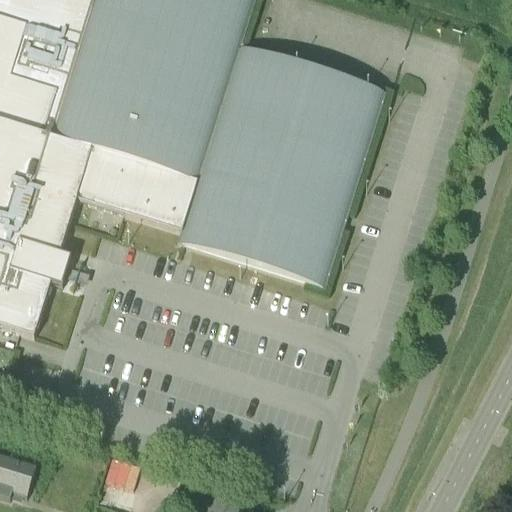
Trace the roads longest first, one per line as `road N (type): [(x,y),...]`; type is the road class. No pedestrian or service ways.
road 1 (unknown): [(0,442),(152,486)]
road 2 (unclassified): [(440,511),(511,372)]
